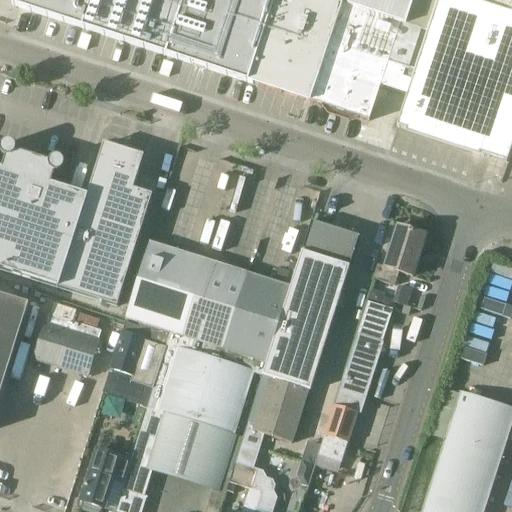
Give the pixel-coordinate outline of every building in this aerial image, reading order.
[(82,29),(248,83),(275,0),(467,0),(511,14),(511,0),(14,0),(12,6),(82,29)] [(338,4),(339,0),(275,0),(248,83),(253,84),(253,83),(311,102),(342,6),(338,4)] [(415,73),(438,0),(339,0),(338,4),(342,6),(311,102),(369,121),(388,64),(415,73)] [(511,14),(467,0),(438,0),(415,73),(397,127),(507,164),(511,147),(511,14)] [(144,160),(115,150),(104,146),(87,199),(51,187),(55,176),(56,176),(59,176),(61,175),(62,174),(63,173),(64,172),(65,171),(65,170),(65,168),(65,167),(65,166),(65,165),(64,163),(64,162),(63,161),(62,160),(61,160),(59,159),(58,159),(57,159),(56,159),(54,159),(53,160),(52,160),(51,161),(50,162),(49,163),(41,160),(42,156),(26,152),(25,156),(16,153),(16,152),(16,150),(16,149),(16,148),(15,147),(14,146),(13,145),(12,144),(11,144),(10,143),(9,143),(6,144),(5,144),(4,145),(3,145),(2,146),(1,147),(1,149),(0,150),(0,151),(0,152),(0,154),(1,155),(1,156),(2,157),(3,158),(4,159),(5,159),(2,171),(0,169),(0,270),(116,308),(152,199),(133,193),(144,160)] [(302,253),(291,289),(263,377),(270,379),(309,391),(311,392),(350,268),(359,237),(312,222),(302,253)] [(373,280),(395,287),(400,273),(413,277),(417,263),(413,262),(416,252),(420,254),(426,236),(398,227),(386,268),(378,266),(373,280)] [(181,338),(205,261),(150,244),(126,320),(140,324),(172,334),(168,347),(192,355),(196,343),(181,338)] [(222,364),(250,276),(205,261),(181,338),(196,343),(192,355),(222,364)] [(263,378),(263,377),(291,289),(250,276),(222,364),(254,375),(263,378)] [(399,288),(394,303),(406,307),(411,292),(399,288)] [(372,292),(369,303),(380,307),(383,300),(380,294),(372,292)] [(0,296),(0,399),(29,306),(0,296)] [(369,303),(353,351),(380,359),(384,345),(382,344),(393,311),(380,307),(369,303)] [(35,361),(61,369),(75,323),(49,315),(46,325),(35,361)] [(75,323),(61,369),(88,377),(99,341),(102,331),(75,323)] [(172,334),(140,324),(139,328),(126,323),(111,371),(133,378),(131,383),(154,390),(168,347),(172,334)] [(235,435),(254,375),(222,364),(192,355),(168,347),(154,390),(133,459),(125,484),(116,511),(142,511),(145,504),(143,503),(170,414),(235,435)] [(353,351),(340,393),(366,401),(380,359),(353,351)] [(242,446),(260,451),(265,436),(292,444),(309,391),(270,379),(256,426),(249,424),(244,441),(242,446)] [(366,401),(340,393),(326,438),(325,437),(316,469),(338,475),(358,415),(362,416),(366,401)] [(485,511),(511,428),(511,411),(460,395),(422,511),(485,511)] [(236,464),(242,446),(244,441),(237,439),(215,509),(221,511),(230,483),(236,464)] [(254,469),(260,451),(242,446),(236,464),(254,469)] [(115,481),(125,484),(133,459),(98,448),(81,503),(84,504),(84,508),(96,511),(101,511),(103,509),(106,511),(115,481)] [(308,488),(315,467),(302,462),(297,477),(302,486),(308,488)] [(230,483),(253,491),(259,471),(254,469),(236,464),(230,483)] [(253,491),(261,493),(255,511),(273,511),(278,499),(274,492),(272,492),(273,487),(271,483),(266,481),(267,479),(263,472),(259,471),(253,491)] [(255,511),(261,493),(253,491),(248,506),(247,506),(244,511),(255,511)]
